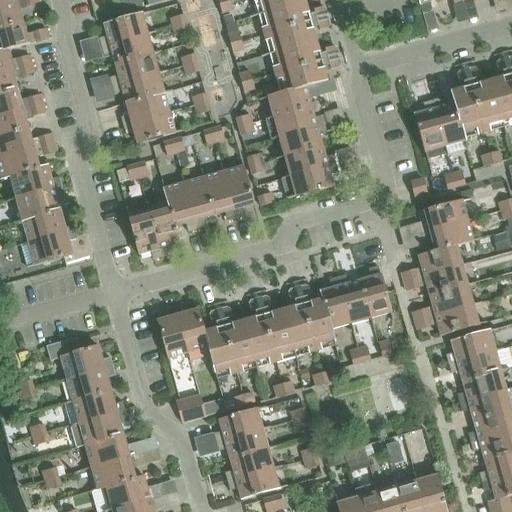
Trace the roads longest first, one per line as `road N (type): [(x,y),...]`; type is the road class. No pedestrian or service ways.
road 1 (residential): [(113,294),(283,245),(299,220),(381,197),(385,176),(361,89),(365,72)]
road 2 (residential): [(113,294),(81,166),(92,140),(57,0)]
road 3 (residential): [(113,294),(146,416),(181,440),(203,511)]
road 4 (residential): [(365,72),(511,24)]
